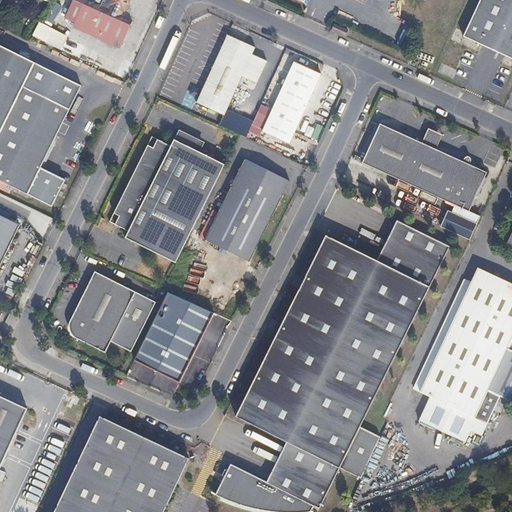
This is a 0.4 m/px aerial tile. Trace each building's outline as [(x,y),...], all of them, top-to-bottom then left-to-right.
[(120,13),(106,7),(101,9),(81,0),(79,0),(70,22),(126,46),(136,24),(134,18),(126,15),(128,11),(122,9),(120,13)] [(122,9),(128,11),(131,0),(117,0),(115,6),(122,9)] [(511,0),(488,0),(470,40),(511,58),(511,0)] [(37,21),(29,37),(44,44),(52,28),(37,21)] [(337,27),(334,34),(348,41),(351,34),(337,27)] [(233,38),(201,107),(228,119),(246,81),(260,88),(271,65),(257,58),(260,52),(233,38)] [(0,138),(37,65),(26,59),(0,46),(0,138)] [(103,69),(108,57),(88,49),(83,62),(103,69)] [(49,71),(37,65),(0,138),(0,181),(54,209),(68,182),(43,170),(84,88),(49,71)] [(298,66),(266,135),(293,148),(325,80),(298,66)] [(438,146),(425,140),(405,131),(384,120),(365,160),(402,178),(397,187),(416,196),(421,187),(439,195),(469,210),(489,172),(472,163),(473,161),(473,158),(472,156),(471,155),(468,155),(466,157),(465,160),(438,146)] [(431,128),(425,140),(438,146),(443,134),(431,128)] [(176,145),(157,136),(115,221),(134,230),(131,237),(176,259),(224,161),(180,139),(176,145)] [(250,159),(207,239),(212,242),(251,263),(294,182),(250,159)] [(0,271),(22,226),(0,215),(0,271)] [(362,476),(380,439),(359,429),(450,251),(434,242),(398,223),(377,264),(327,238),(236,419),(286,444),(266,484),(230,466),(215,497),(231,503),(247,509),(261,511),(310,511),(313,508),(319,511),(340,465),(362,476)] [(511,285),(479,270),(472,284),(462,303),(419,393),(432,399),(488,425),(500,399),(511,404),(511,285)] [(157,305),(96,273),(72,324),(72,325),(71,326),(71,327),(71,328),(71,329),(71,330),(72,331),(72,332),(72,333),(73,334),(73,335),(73,336),(74,337),(75,338),(75,339),(76,339),(106,355),(112,343),(132,354),(157,305)] [(414,389),(419,393),(462,303),(472,284),(465,281),(414,389)] [(0,470),(28,410),(0,396),(0,470)] [(158,511),(185,454),(95,414),(48,511),(158,511)] [(471,430),(465,442),(473,446),(478,434),(471,430)]
